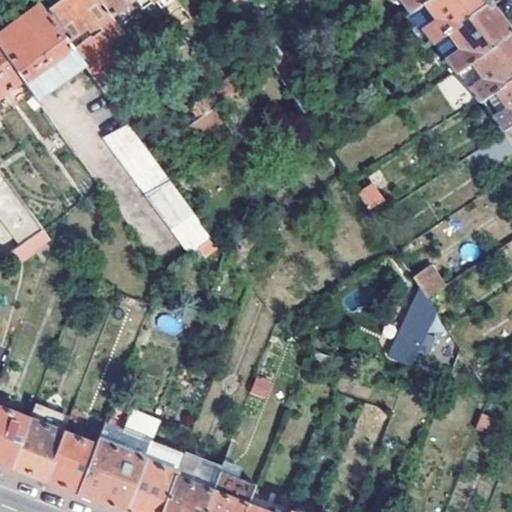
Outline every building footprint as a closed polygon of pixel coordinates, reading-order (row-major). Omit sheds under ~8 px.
[(106,11),(97,0),(44,0),(38,5),(65,41),(106,11)] [(129,0),(97,0),(106,11),(109,16),(129,0)] [(135,0),(143,10),(156,0),(162,8),(173,0),(135,0)] [(237,0),(234,3),(256,33),(266,25),(247,0),(237,0)] [(397,0),(406,12),(422,0),(397,0)] [(430,41),(488,1),(487,0),(422,0),(406,12),(429,41),(430,41)] [(455,68),(511,31),(488,1),(430,41),(453,70),(455,68)] [(65,41),(38,5),(9,26),(0,33),(0,51),(20,79),(34,98),(81,63),(73,51),(65,41)] [(256,33),(277,62),(288,54),(266,25),(256,33)] [(480,96),(511,75),(511,30),(511,31),(455,68),(477,98),(480,96)] [(122,78),(92,36),(73,51),(81,63),(102,91),(122,78)] [(0,94),(20,79),(0,51),(0,94)] [(454,109),(471,98),(453,72),(436,84),(454,109)] [(511,126),(511,75),(480,96),(504,132),(511,126)] [(293,93),(312,122),(331,109),(311,79),(293,93)] [(200,119),(216,107),(208,96),(192,108),(200,119)] [(187,144),(223,118),(216,107),(200,119),(190,126),(180,134),(187,144)] [(127,119),(103,137),(188,256),(213,237),(127,119)] [(352,183),(369,210),(384,200),(374,185),(366,190),(358,179),(352,183)] [(0,224),(0,257),(2,261),(11,254),(30,240),(43,231),(26,207),(0,224)] [(11,254),(17,263),(36,249),(30,240),(11,254)] [(430,267),(413,278),(419,287),(427,300),(444,289),(430,267)] [(393,355),(411,362),(432,308),(427,300),(419,287),(393,355)] [(159,317),(158,330),(178,332),(179,318),(159,317)] [(267,398),(273,382),(256,376),(250,392),(267,398)] [(29,420),(63,434),(70,417),(35,403),(29,420)] [(0,462),(4,464),(11,467),(29,420),(0,409),(0,462)] [(495,417),(484,413),(479,427),(489,431),(495,417)] [(97,447),(80,493),(116,507),(126,511),(152,441),(159,424),(136,414),(125,440),(103,431),(97,447)] [(29,420),(11,467),(38,477),(46,480),(63,434),(29,420)] [(63,434),(46,480),(61,486),(80,493),(97,447),(63,434)] [(152,441),(126,511),(127,511),(161,511),(175,477),(184,454),(152,441)] [(175,477),(161,511),(204,511),(222,468),(213,464),(203,488),(175,477)] [(222,468),(204,511),(246,511),(249,505),(258,481),(222,468)]
